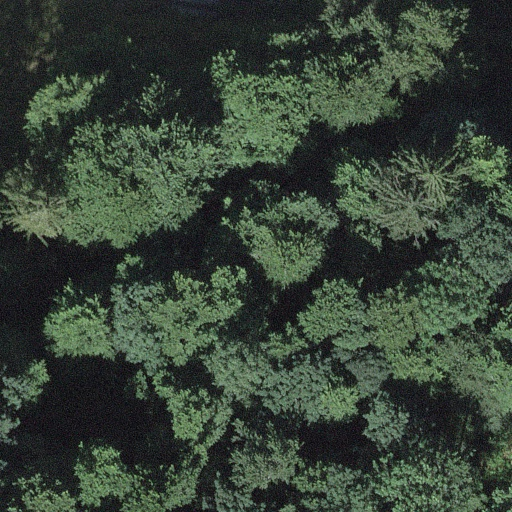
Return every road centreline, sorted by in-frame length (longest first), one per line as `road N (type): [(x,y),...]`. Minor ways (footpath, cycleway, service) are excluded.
road 1 (track): [(0,305),(192,259),(447,95),(511,87)]
road 2 (track): [(121,0),(149,9),(434,18),(511,32)]
